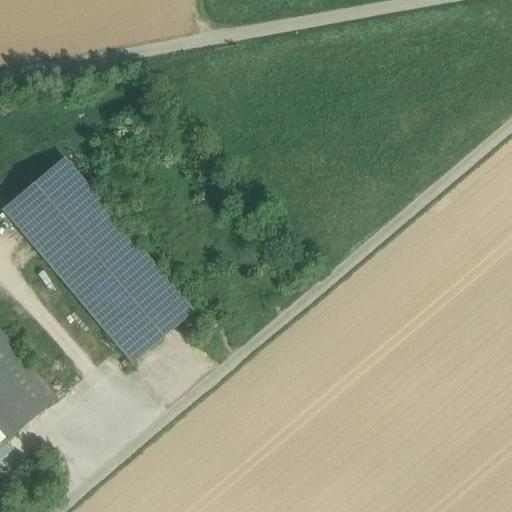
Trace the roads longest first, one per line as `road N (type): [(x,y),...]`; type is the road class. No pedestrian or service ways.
road 1 (track): [(51,511),(511,126)]
road 2 (unclassified): [(0,81),(449,0)]
